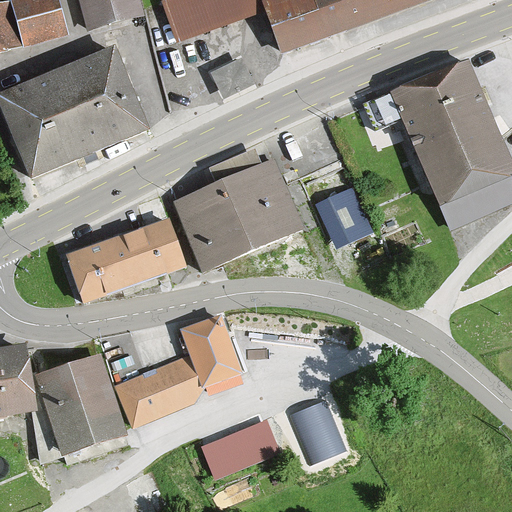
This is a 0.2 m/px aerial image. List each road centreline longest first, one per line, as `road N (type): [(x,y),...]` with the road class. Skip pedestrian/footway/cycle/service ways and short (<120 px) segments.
road 1 (primary): [(511,16),(258,119),(0,248)]
road 2 (tertiary): [(0,307),(19,322),(46,326),(245,293),(302,294),(407,331)]
road 3 (residential): [(76,511),(169,444),(407,331)]
road 4 (residential): [(407,331),(511,228)]
road 5 (tertiary): [(407,331),(511,410)]
